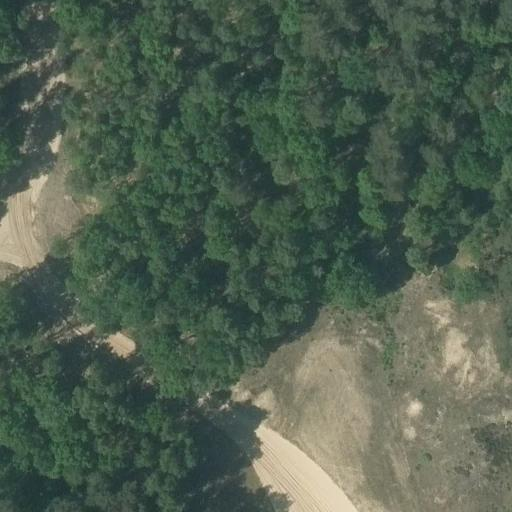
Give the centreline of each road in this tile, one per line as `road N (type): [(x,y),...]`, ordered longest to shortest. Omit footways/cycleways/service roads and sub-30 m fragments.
road 1 (track): [(312,511),(237,425),(103,339),(0,248)]
road 2 (track): [(0,213),(34,143),(44,80),(43,0)]
